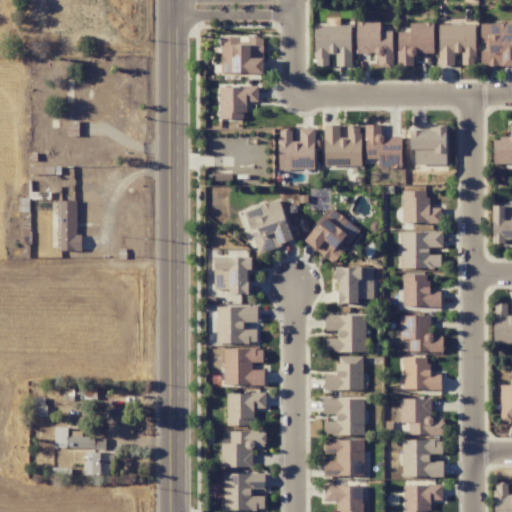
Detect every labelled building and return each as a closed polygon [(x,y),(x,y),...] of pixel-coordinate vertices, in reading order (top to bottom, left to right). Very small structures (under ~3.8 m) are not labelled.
[(392,31),(379,31),(379,22),(356,22),(357,54),(376,53),(376,67),(392,67),(392,31)] [(433,53),(433,23),(410,23),(410,32),(397,32),(397,66),(414,66),(413,53),(433,53)] [(511,65),(511,23),(481,24),(482,51),(480,51),(481,66),(511,65)] [(474,24),(438,25),(439,65),(454,65),(454,52),(461,52),(461,65),(475,64),(474,24)] [(351,66),(350,25),(314,26),(315,66),(328,65),(328,54),(336,54),(336,66),(351,66)] [(263,73),(263,37),(220,37),(221,74),(263,73)] [(258,101),(258,86),(219,87),(219,119),(245,118),(245,101),(258,101)] [(493,163),(511,163),(511,124),(510,124),(509,138),(493,138),(493,163)] [(339,125),(324,125),(324,166),(361,165),(361,125),(347,126),(347,138),(339,138),(339,125)] [(401,137),(382,137),(382,125),(365,125),(365,159),(379,159),(379,155),(401,156),(401,137)] [(446,164),(446,126),(434,126),(434,130),(410,130),(410,150),(414,150),(414,165),(446,164)] [(278,167),(314,167),(314,128),(299,128),(299,141),(291,141),(291,131),(278,131),(278,167)] [(427,190),(402,191),(402,223),(441,222),(441,207),(428,208),(427,190)] [(257,252),(292,243),(281,200),(245,210),(249,229),(255,228),(257,237),(254,238),(257,252)] [(76,201),(60,201),(59,236),(75,236),(76,201)] [(511,204),(492,206),(493,242),(511,241),(511,204)] [(333,263),(342,252),(341,252),(358,229),(331,208),(305,242),(333,263)] [(401,232),(401,268),(441,268),(441,254),(429,254),(429,247),(442,247),(442,233),(401,232)] [(249,292),(250,258),(215,257),(213,291),(249,292)] [(373,267),(335,267),(334,279),(339,279),(338,303),(358,304),(358,299),(372,299),(373,267)] [(428,274),(402,274),(402,306),(440,307),(440,292),(428,291),(428,274)] [(511,316),(507,317),(507,304),(493,304),(494,344),(511,343),(511,316)] [(216,307),(217,344),(256,343),(256,329),(244,329),(244,322),(257,321),(257,306),(216,307)] [(429,315),(399,316),(399,339),(408,339),(408,352),(443,351),(442,335),(430,335),(429,315)] [(364,316),(337,316),(336,338),(355,339),(364,339),(364,316)] [(223,385),(264,384),(264,369),(251,369),(251,362),(262,362),(262,348),(223,349),(223,385)] [(362,356),(336,357),(336,375),(323,375),(324,391),(362,390),(362,356)] [(402,389),(440,390),(441,374),(428,374),(428,357),(403,357),(402,389)] [(511,378),(509,379),(509,385),(500,385),(499,423),(511,422),(511,378)] [(226,425),(252,426),(252,408),(265,408),(266,393),(227,393),(226,425)] [(363,398),(322,399),(323,413),(335,413),(335,421),(323,421),(323,435),(364,435),(363,398)] [(399,399),(399,423),(408,422),(408,435),(443,434),(443,418),(431,419),(430,398),(399,399)] [(109,474),(109,453),(105,453),(105,437),(67,437),(67,427),(55,427),(54,449),(85,449),(84,474),(109,474)] [(221,467),(252,467),(252,446),(265,446),(265,430),(222,431),(222,439),(227,439),(227,443),(220,443),(221,467)] [(364,441),(324,439),(324,453),(335,453),(335,461),(323,461),(323,475),(363,476),(364,441)] [(401,440),(402,477),(443,476),(442,461),(430,461),(430,454),(442,453),(441,440),(401,440)] [(224,510),(263,510),(263,496),(252,496),(252,489),(264,489),(264,473),(223,473),(224,510)] [(511,511),(511,494),(508,495),(507,483),(493,484),(493,511),(511,511)] [(402,511),(429,511),(429,500),(442,500),(441,484),(402,485),(402,511)] [(362,511),(363,485),(324,485),(323,500),(337,500),(336,511),(362,511)]
